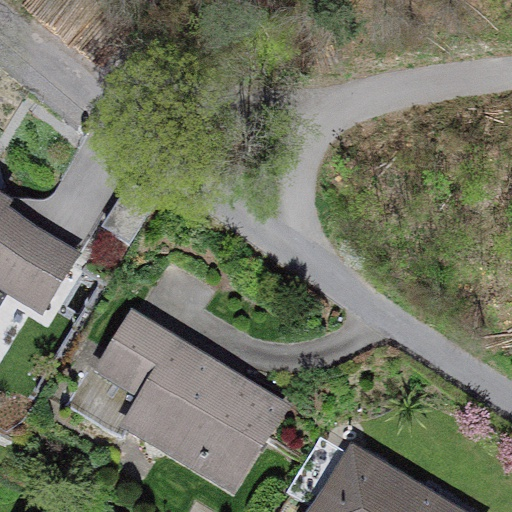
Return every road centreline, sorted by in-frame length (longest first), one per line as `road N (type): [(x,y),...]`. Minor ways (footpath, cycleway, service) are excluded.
road 1 (residential): [(511,395),(307,256),(0,25)]
road 2 (track): [(511,71),(413,84),(330,109),(249,110),(175,90),(9,6)]
road 3 (track): [(330,109),(332,165),(307,256)]
